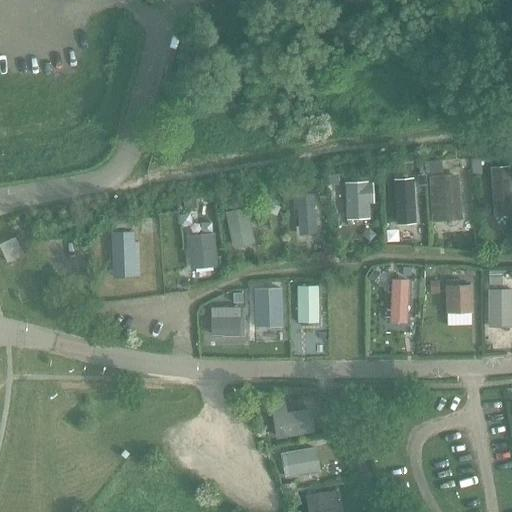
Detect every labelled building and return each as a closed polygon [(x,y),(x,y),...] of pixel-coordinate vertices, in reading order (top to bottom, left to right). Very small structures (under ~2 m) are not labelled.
[(480,158),(470,159),(471,174),(481,173),(480,158)] [(440,160),(424,161),(425,173),(441,172),(440,160)] [(489,167),(493,217),(511,216),(508,165),(489,167)] [(338,176),(328,176),(328,185),(338,185),(338,176)] [(432,188),(433,209),(443,208),(443,218),(459,217),(456,176),(432,178),(433,188),(432,188)] [(398,222),(413,221),(410,179),(395,180),(398,222)] [(366,199),(371,199),(371,185),(345,186),(347,218),(367,217),(366,199)] [(300,234),(315,233),(312,194),(292,196),(293,209),(298,209),(300,234)] [(195,197),(183,198),(184,210),(196,209),(195,197)] [(234,244),(253,240),(246,209),(227,213),(234,244)] [(147,248),(170,248),(172,222),(147,223),(147,248)] [(114,261),(133,260),(132,233),(112,233),(114,261)] [(214,233),(187,236),(190,270),(217,267),(214,233)] [(23,255),(15,237),(0,244),(0,248),(7,262),(23,255)] [(402,267),(402,275),(411,275),(411,267),(402,267)] [(502,276),(489,276),(489,285),(502,285),(502,276)] [(408,281),(391,280),(390,321),(406,321),(408,281)] [(445,311),(471,310),(471,285),(457,286),(457,280),(446,280),(446,286),(444,286),(445,311)] [(438,281),(430,281),(431,294),(439,293),(438,281)] [(279,311),(279,305),(285,304),(284,284),(256,285),(257,312),(279,311)] [(335,320),(354,319),(354,284),(334,285),(335,320)] [(319,323),(319,286),(297,286),(297,323),(319,323)] [(490,325),(511,325),(511,289),(489,290),(490,325)] [(242,293),(232,293),(232,303),(242,303),(242,293)] [(238,321),(245,320),(245,308),(211,309),(211,335),(239,334),(238,321)] [(285,401),(269,403),(275,438),(314,432),(310,409),(286,413),(285,401)] [(314,447),(281,453),(285,477),(318,471),(314,447)] [(294,484),(281,486),(282,492),(295,490),(294,484)] [(295,490),(286,494),(292,508),(301,505),(295,490)] [(341,511),(338,490),(306,495),(308,511),(341,511)]
